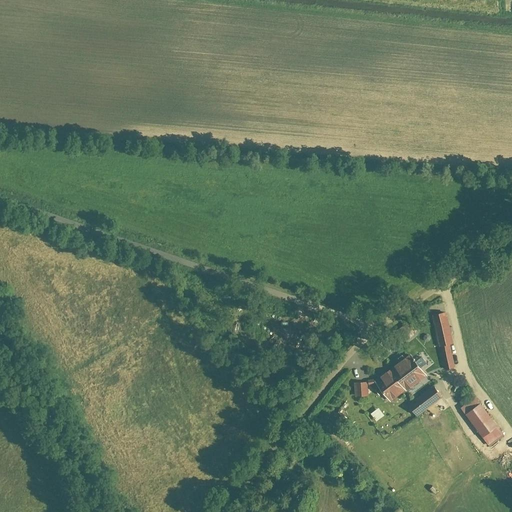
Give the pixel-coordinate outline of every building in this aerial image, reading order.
[(444,309),(431,312),(444,368),(454,366),(449,342),(452,342),(444,309)] [(331,338),(334,324),(328,323),(325,337),(331,338)] [(383,343),(390,351),(414,333),(407,325),(383,343)] [(410,351),(374,379),(379,386),(374,390),(379,396),(384,392),(390,400),(427,372),(410,351)] [(367,381),(353,382),(354,395),(368,394),(367,381)] [(432,384),(407,403),(416,415),(441,396),(432,384)] [(475,394),(459,405),(486,443),(502,431),(475,394)] [(370,413),(376,421),(384,415),(378,407),(370,413)]
